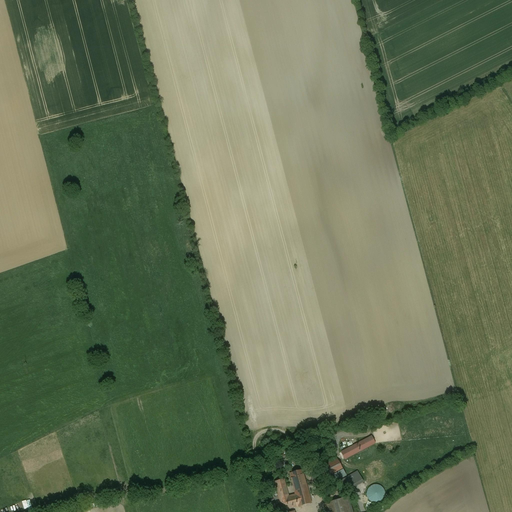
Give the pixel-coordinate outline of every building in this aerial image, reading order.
[(376,444),(372,436),(340,452),(344,460),(376,444)] [(312,504),(303,470),(289,474),(294,495),(289,496),(284,480),(274,483),(281,511),(312,504)] [(335,483),(342,495),(364,482),(357,471),(335,483)] [(371,486),(369,487),(367,490),(366,493),(366,496),(367,499),(370,501),(372,503),(375,504),(379,503),(382,501),(384,499),(385,496),(385,493),(384,490),(382,488),(380,486),(377,485),(374,485),(371,486)] [(353,511),(349,497),(326,504),(328,511),(353,511)]
